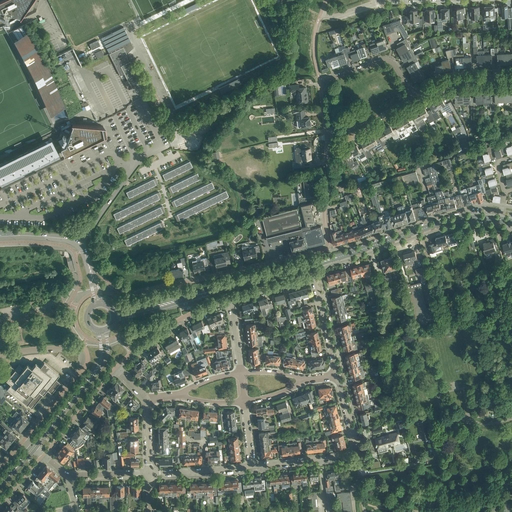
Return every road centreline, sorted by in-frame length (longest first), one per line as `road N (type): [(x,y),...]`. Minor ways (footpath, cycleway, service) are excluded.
road 1 (residential): [(231,297),(313,274),(336,374)]
road 2 (residential): [(327,248),(182,284),(179,301)]
road 3 (tertiary): [(351,252),(458,219),(500,219)]
road 4 (tertiary): [(35,449),(103,364),(109,327)]
road 5 (residential): [(116,367),(164,328),(231,297)]
road 6 (unclassified): [(78,244),(135,157),(162,145)]
